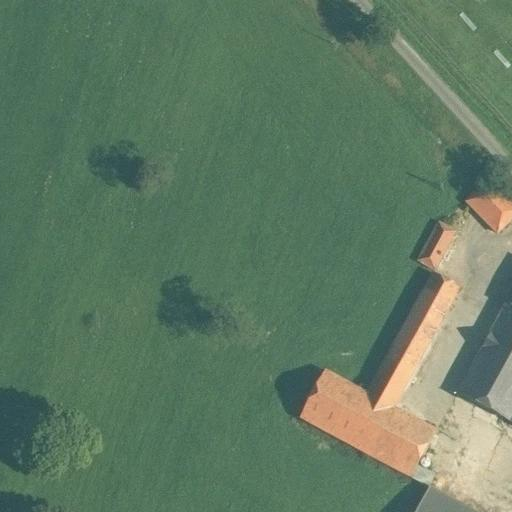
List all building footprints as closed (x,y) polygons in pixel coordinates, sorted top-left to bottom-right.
[(511,204),(488,180),(465,203),(497,234),(502,229),(511,218),(511,204)] [(511,218),(502,229),(504,231),(506,232),(508,232),(511,228),(511,218)] [(454,233),(438,224),(418,261),(434,270),(454,233)] [(459,288),(432,274),(384,361),(411,376),(459,288)] [(511,309),(505,306),(457,394),(508,421),(511,414),(511,309)] [(411,376),(384,361),(366,394),(393,408),(411,376)] [(366,394),(325,372),(299,419),(410,479),(436,432),(393,408),(366,394)] [(472,511),(429,488),(415,511),(472,511)]
